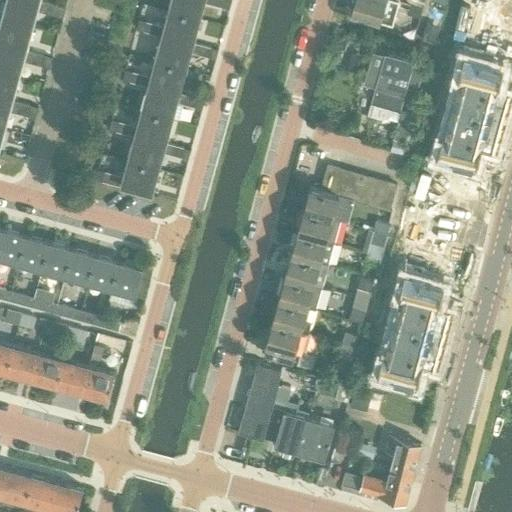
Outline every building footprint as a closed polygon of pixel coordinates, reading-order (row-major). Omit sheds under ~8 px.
[(4,0),(0,16),(7,18),(8,17),(26,23),(26,22),(30,7),(37,9),(54,13),(63,16),(64,10),(65,5),(57,3),(45,0),(4,0)] [(169,0),(167,8),(174,10),(175,9),(193,14),(193,13),(197,0),(202,0),(205,0),(222,5),(229,7),(230,0),(169,0)] [(353,0),(350,10),(391,22),(392,22),(398,0),(353,0)] [(409,2),(406,12),(418,15),(421,6),(409,2)] [(139,17),(136,27),(143,29),(160,33),(161,32),(193,41),(194,40),(201,15),(193,13),(193,14),(175,9),(174,10),(170,25),(163,23),(146,19),(139,17)] [(0,42),(26,50),(26,49),(33,24),(26,22),(26,23),(8,17),(7,18),(3,33),(0,32),(0,42)] [(481,23),(475,42),(499,49),(504,29),(481,23)] [(425,26),(421,39),(434,43),(438,30),(425,26)] [(160,33),(154,59),(161,61),(161,60),(179,65),(180,64),(184,49),(191,51),(208,55),(215,57),(218,47),(211,45),(194,40),(193,41),(161,32),(160,33)] [(337,36),(335,46),(345,49),(348,39),(337,36)] [(0,69),(12,73),(12,72),(16,57),(24,59),(41,63),(49,66),(52,56),(43,53),(26,49),(26,50),(0,42),(0,69)] [(385,53),(373,50),(364,83),(375,86),(372,99),(399,107),(405,85),(415,88),(422,64),(412,61),(412,60),(385,52),(385,53)] [(443,131),(436,155),(476,166),(482,144),(497,148),(511,94),(511,91),(497,88),(503,65),(464,55),(457,79),(458,80),(455,93),(448,118),(444,131),(443,131)] [(125,67),(122,77),(130,79),(147,84),(147,83),(180,92),(180,91),(187,66),(180,64),(179,65),(161,60),(161,61),(157,75),(149,73),(132,69),(125,67)] [(0,96),(12,100),(13,99),(20,74),(12,72),(12,73),(0,69),(0,96)] [(147,84),(140,109),(147,111),(147,110),(166,115),(166,114),(170,99),(177,101),(194,105),(201,107),(204,97),(197,95),(180,91),(180,92),(147,83),(147,84)] [(0,117),(3,107),(10,109),(27,114),(35,116),(38,106),(30,103),(13,99),(12,100),(0,96),(0,117)] [(112,117),(109,127),(133,134),(133,133),(166,142),(166,141),(173,116),(166,114),(166,115),(147,110),(147,111),(143,126),(136,124),(124,120),(112,117)] [(399,118),(391,145),(404,148),(412,121),(399,118)] [(133,134),(126,159),(133,161),(134,160),(152,165),(152,164),(156,149),(164,151),(180,156),(188,158),(190,147),(183,145),(166,141),(166,142),(133,133),(133,134)] [(98,167),(95,178),(126,186),(152,193),(159,166),(152,164),(152,165),(134,160),(133,161),(129,176),(122,174),(110,171),(98,167)] [(326,162),(319,188),(331,191),(339,166),(326,162)] [(339,166),(331,191),(338,193),(343,195),(351,169),(339,166)] [(351,169),(343,195),(354,198),(362,172),(351,169)] [(423,171),(418,187),(427,190),(432,174),(423,171)] [(362,172),(354,198),(366,201),(374,176),(362,172)] [(374,176),(366,201),(378,204),(385,179),(374,176)] [(385,179),(378,204),(389,208),(396,182),(385,179)] [(308,184),(301,208),(332,216),(341,219),(348,220),(354,198),(343,195),(338,193),(331,191),(319,188),(308,184)] [(301,208),(295,230),(335,241),(341,219),(332,216),(301,208)] [(385,231),(388,221),(375,218),(373,228),(385,231)] [(0,255),(19,261),(27,233),(4,227),(0,239),(0,255)] [(379,254),(385,231),(373,228),(367,250),(379,254)] [(295,230),(289,252),(329,263),(335,241),(295,230)] [(42,267),(50,239),(27,233),(19,261),(42,267)] [(65,273),(73,246),(50,239),(42,267),(65,273)] [(419,240),(414,260),(438,267),(443,247),(419,240)] [(88,280),(96,252),(73,246),(65,273),(88,280)] [(376,264),(379,254),(367,250),(364,261),(376,264)] [(111,286),(119,258),(96,252),(88,280),(111,286)] [(289,252),(283,275),(313,283),(322,286),(329,263),(289,252)] [(135,293),(143,265),(119,258),(111,286),(135,293)] [(383,348),(377,372),(417,383),(423,361),(438,366),(453,309),(438,304),(444,282),(404,272),(398,296),(399,296),(396,309),(389,335),(385,348),(383,348)] [(283,275),(277,298),(308,306),(316,309),(322,286),(313,283),(283,275)] [(367,298),(369,289),(357,286),(355,294),(367,298)] [(26,303),(29,294),(11,289),(9,298),(26,303)] [(364,309),(367,298),(355,294),(352,306),(364,309)] [(49,309),(52,300),(33,295),(31,304),(49,309)] [(277,298),(271,318),(307,328),(310,319),(305,317),(308,306),(277,298)] [(74,316),(77,307),(58,301),(55,311),(74,316)] [(4,317),(19,322),(22,311),(7,307),(4,317)] [(96,322),(99,313),(80,308),(77,317),(96,322)] [(22,311),(19,322),(33,326),(36,315),(22,311)] [(119,328),(122,319),(103,314),(101,323),(119,328)] [(266,343),(263,353),(313,367),(317,352),(306,349),(312,330),(307,328),(271,318),(264,342),(266,343)] [(55,333),(68,337),(71,325),(59,321),(55,333)] [(86,329),(71,325),(68,337),(82,341),(86,329)] [(355,342),(357,334),(345,330),(343,338),(355,342)] [(0,338),(0,368),(6,370),(14,342),(0,338)] [(352,354),(355,342),(343,338),(339,350),(352,354)] [(14,342),(6,370),(31,377),(38,349),(14,342)] [(95,344),(91,356),(100,358),(104,346),(95,344)] [(38,349),(31,377),(56,384),(63,356),(38,349)] [(63,356),(56,384),(81,390),(88,362),(63,356)] [(283,410),(271,406),(278,381),(277,381),(280,368),(257,361),(238,430),(263,437),(264,434),(276,437),(274,443),(299,450),(309,413),(284,406),(283,410)] [(88,362),(81,390),(107,397),(114,369),(88,362)] [(346,400),(350,384),(338,380),(333,397),(346,400)] [(355,388),(350,406),(367,410),(371,392),(355,388)] [(325,457),(335,420),(309,413),(299,450),(325,457)] [(352,453),(357,431),(341,427),(335,449),(352,453)] [(412,471),(420,442),(389,434),(385,449),(393,451),(390,465),(412,471)] [(404,501),(412,471),(390,465),(379,462),(375,477),(364,474),(360,488),(404,501)] [(0,493),(24,500),(32,472),(7,465),(0,491),(0,493)] [(49,506),(57,479),(32,472),(24,500),(49,506)] [(70,511),(75,511),(83,486),(57,479),(49,506),(70,511)]
